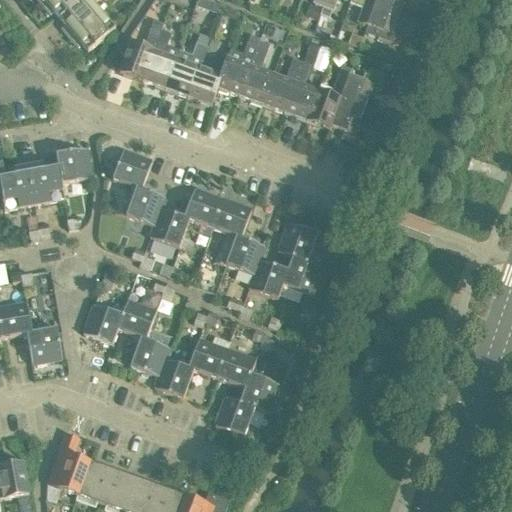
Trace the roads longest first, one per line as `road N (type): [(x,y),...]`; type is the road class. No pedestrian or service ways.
road 1 (residential): [(0,88),(34,83),(75,113),(185,155),(221,154),(348,198)]
road 2 (residential): [(0,407),(63,397),(208,448),(291,447)]
road 3 (tertiary): [(440,511),(508,305)]
